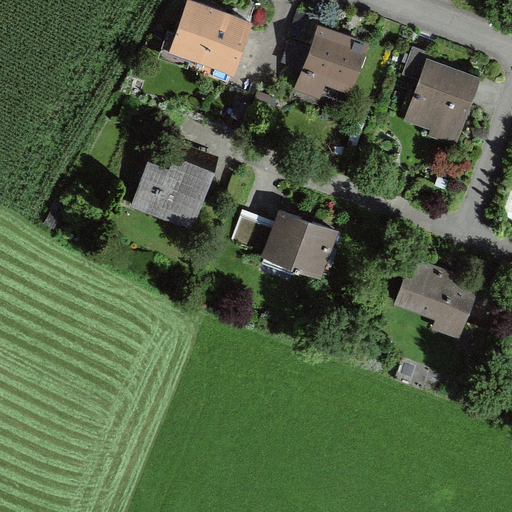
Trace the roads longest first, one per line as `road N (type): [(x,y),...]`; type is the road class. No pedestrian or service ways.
road 1 (residential): [(194,135),(466,235)]
road 2 (residential): [(466,235),(511,98)]
road 3 (residential): [(392,0),(511,45)]
